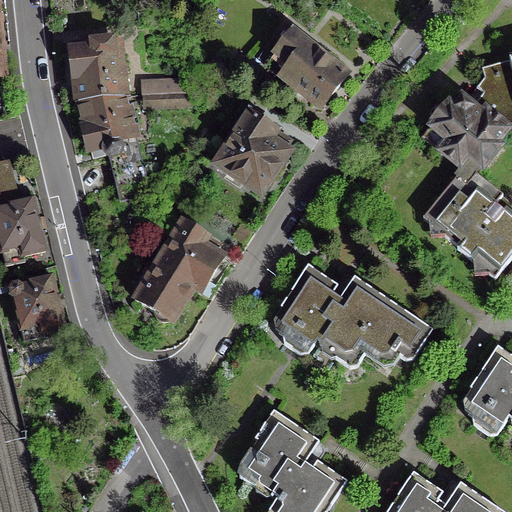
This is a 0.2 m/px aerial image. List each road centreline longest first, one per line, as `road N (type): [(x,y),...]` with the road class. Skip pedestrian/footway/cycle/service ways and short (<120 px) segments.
road 1 (residential): [(155,425),(325,152),(455,0)]
road 2 (residential): [(23,0),(46,153),(97,336),(155,425)]
